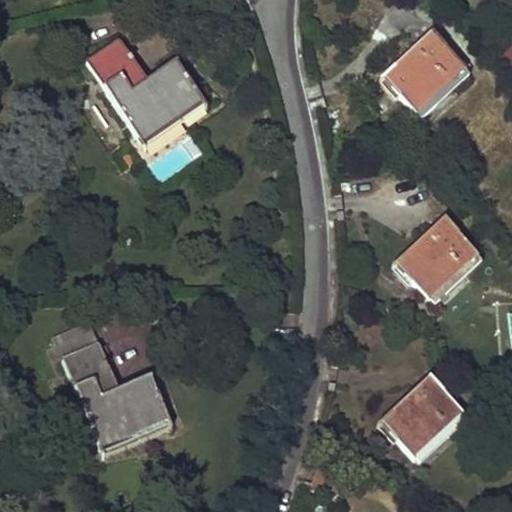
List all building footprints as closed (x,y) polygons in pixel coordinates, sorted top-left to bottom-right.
[(430,34),(380,80),(413,118),(464,72),(430,34)] [(145,83),(119,43),(86,65),(139,145),(200,104),(174,65),(145,83)] [(200,104),(139,145),(144,154),(206,113),(200,104)] [(442,221),(392,267),(427,304),(476,259),(442,221)] [(89,325),(52,340),(62,362),(98,347),(89,325)] [(167,421),(150,378),(117,392),(98,347),(62,362),(98,450),(167,421)] [(428,378),(378,424),(412,462),(462,416),(428,378)] [(102,460),(171,431),(167,421),(98,450),(102,460)]
